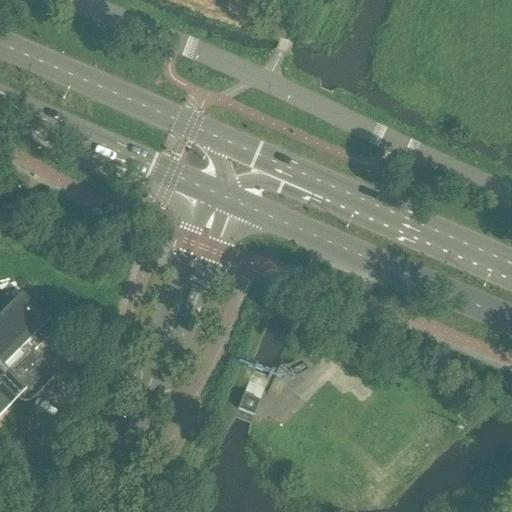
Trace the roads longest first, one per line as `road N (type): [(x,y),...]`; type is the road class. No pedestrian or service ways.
road 1 (unclassified): [(511,195),(71,0)]
road 2 (trunk): [(227,199),(511,321)]
road 3 (trunk): [(213,136),(0,44)]
road 4 (trunk): [(0,102),(209,191)]
road 5 (tertiary): [(98,511),(175,316)]
road 6 (trunk): [(511,264),(326,185)]
road 7 (tertiary): [(209,191),(173,288),(175,316)]
road 8 (tertiary): [(175,316),(227,199)]
road 9 (trunk): [(326,185),(213,136)]
